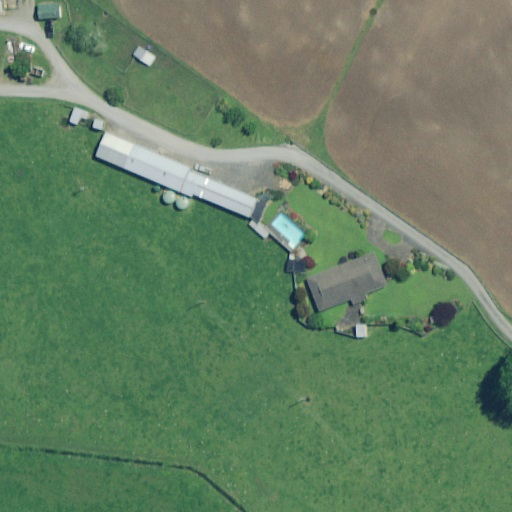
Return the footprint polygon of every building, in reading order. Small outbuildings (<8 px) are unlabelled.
[(61,4),(38,4),(39,19),(61,19),(61,4)] [(156,57),(139,47),(134,55),(150,66),(156,57)] [(79,126),(83,118),(87,120),(90,113),(84,110),(76,106),(69,121),(79,126)] [(108,120),(96,119),(95,130),(107,131),(108,120)] [(258,201),(191,172),(192,168),(107,132),(97,157),(182,193),(193,198),(195,194),(251,218),(258,201)] [(256,216),(249,225),(266,239),(273,231),(256,216)] [(390,286),(377,253),(307,280),(320,312),(351,300),(353,305),(368,299),(366,295),(390,286)] [(367,337),(367,326),(357,326),(357,337),(367,337)]
